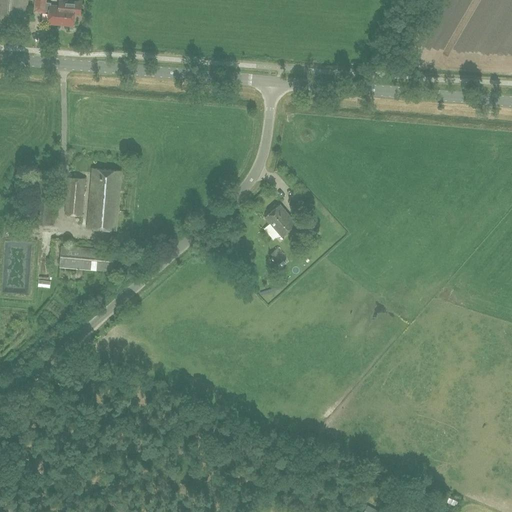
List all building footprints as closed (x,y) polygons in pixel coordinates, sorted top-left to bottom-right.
[(0,0),(0,14),(26,16),(27,0),(0,0)] [(48,23),(73,25),(74,15),(80,15),(81,2),(61,0),(58,0),(58,6),(49,5),(48,23)] [(116,230),(121,170),(92,168),(87,228),(116,230)] [(52,225),(57,171),(38,169),(33,223),(52,225)] [(84,178),(66,177),(64,214),(82,215),(84,178)] [(289,207),(295,213),(300,209),(295,203),(289,207)] [(265,216),(282,237),(297,224),(280,204),(265,216)] [(302,226),(308,236),(318,231),(312,221),(302,226)] [(60,266),(113,271),(114,250),(61,246),(60,266)] [(286,258),(277,248),(269,255),(276,265),(286,258)]
